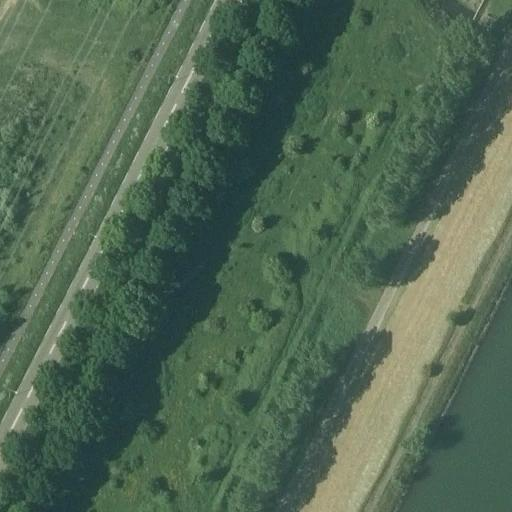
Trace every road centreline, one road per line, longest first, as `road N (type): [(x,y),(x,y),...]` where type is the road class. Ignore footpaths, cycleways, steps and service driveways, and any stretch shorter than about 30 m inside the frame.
road 1 (unclassified): [(279,511),(511,44)]
road 2 (tertiary): [(0,456),(231,0)]
